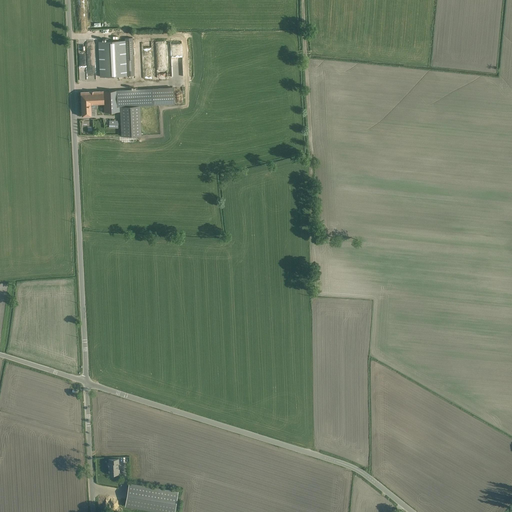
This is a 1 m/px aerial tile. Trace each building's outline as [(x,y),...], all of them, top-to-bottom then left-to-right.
[(132,38),(99,40),(100,76),(134,75),(132,38)] [(84,79),(100,78),(98,58),(96,58),(96,51),(98,51),(98,46),(90,47),(91,65),(83,65),(84,79)] [(174,87),(118,90),(121,140),(141,139),(139,106),(175,104),(174,87)] [(92,116),(91,104),(104,104),(104,91),(81,91),(81,116),(92,116)] [(119,458),(108,459),(108,463),(106,463),(106,467),(107,467),(108,475),(119,474),(119,458)] [(174,511),(178,491),(128,482),(124,506),(157,511),(174,511)]
